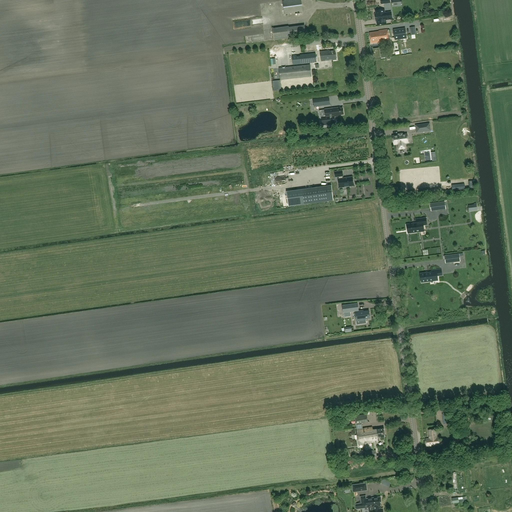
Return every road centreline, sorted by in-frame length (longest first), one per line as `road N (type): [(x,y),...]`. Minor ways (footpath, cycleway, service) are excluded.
road 1 (tertiary): [(425,511),(355,0)]
road 2 (track): [(271,490),(419,468)]
